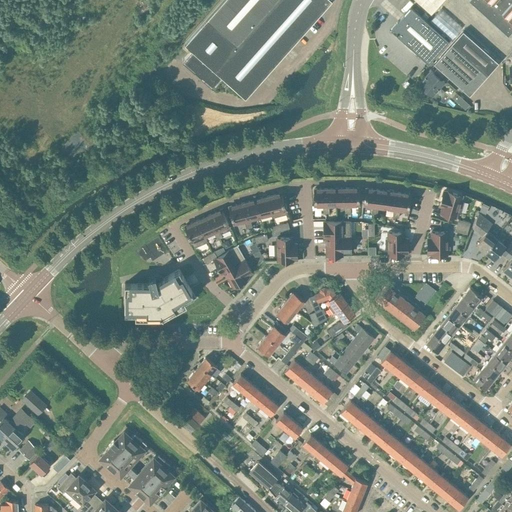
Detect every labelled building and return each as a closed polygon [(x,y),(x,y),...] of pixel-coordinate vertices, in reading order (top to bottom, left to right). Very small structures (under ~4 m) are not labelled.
[(192,49),(182,60),(183,61),(212,87),(213,87),(223,77),(245,96),(330,0),(224,0),(208,19),(207,18),(185,43),(190,48),(192,49)] [(415,0),(431,14),(443,0),(415,0)] [(511,0),(469,0),(508,35),(511,30),(511,0)] [(428,63),(449,40),(411,7),(390,30),(428,63)] [(469,95),(499,63),(463,31),(433,63),(438,67),(433,72),(439,78),(444,73),(469,95)] [(420,82),(418,84),(432,96),(444,82),(439,78),(433,72),(431,70),(420,82)] [(347,188),(348,213),(351,213),(351,205),(359,204),(358,187),(347,188)] [(323,213),(326,213),(326,188),(314,188),(314,197),(313,197),(314,205),(323,205),(323,213)] [(329,205),(337,205),(336,188),(326,188),(326,213),(329,213),(329,205)] [(345,213),(348,213),(347,188),(336,188),(337,205),(344,205),(345,213)] [(374,214),(377,189),(366,188),(364,204),(372,206),(371,214),(374,214)] [(386,208),(388,191),(377,189),(374,214),(377,214),(378,206),(386,208)] [(395,217),(399,192),(388,191),(386,208),(394,209),(392,217),(395,217)] [(447,192),(444,191),(439,206),(442,207),(440,213),(456,218),(457,211),(460,212),(463,201),(461,201),(462,196),(447,191),(447,192)] [(270,195),(276,216),(287,213),(286,210),(287,209),(284,200),(283,200),(281,192),(270,195)] [(399,192),(395,217),(399,217),(400,209),(409,211),(410,202),(409,202),(410,194),(399,192)] [(273,217),(276,216),(270,195),(256,199),(261,216),(272,213),(273,217)] [(250,219),(261,216),(256,199),(243,202),(249,228),(252,227),(250,219)] [(246,228),(249,228),(243,202),(229,206),(234,223),(244,221),(246,228)] [(483,203),(479,211),(485,214),(489,206),(483,203)] [(209,214),(220,238),(223,237),(221,233),(231,229),(222,209),(209,214)] [(217,239),(220,238),(209,214),(198,220),(205,236),(214,232),(217,239)] [(485,252),(496,237),(487,230),(492,224),(478,214),(472,228),(482,236),(475,245),(485,252)] [(467,234),(470,223),(458,219),(455,231),(467,234)] [(207,241),(205,236),(198,220),(185,225),(188,233),(187,233),(191,242),(192,242),(194,247),(207,241)] [(326,237),(350,237),(350,221),(324,221),(324,237),(326,237)] [(280,224),(281,230),(289,228),(288,222),(280,224)] [(273,232),(281,230),(280,224),(272,226),(273,232)] [(404,238),(404,232),(388,232),(388,239),(385,239),(386,250),(388,250),(388,255),(404,255),(404,254),(407,254),(407,238),(404,238)] [(447,238),(447,232),(431,232),(431,238),(428,238),(428,254),(431,254),(431,255),(447,255),(447,249),(450,249),(450,238),(447,238)] [(256,243),(268,240),(267,234),(254,237),(256,243)] [(293,243),(293,237),(277,238),(277,244),(274,244),(275,255),(277,255),(277,261),(293,260),(293,259),(297,259),(296,243),(293,243)] [(350,237),(326,237),(326,256),(342,255),(342,252),(350,252),(350,237)] [(504,256),(511,246),(511,242),(509,240),(508,241),(504,238),(502,242),(496,237),(485,252),(494,260),(500,253),(504,256)] [(224,271),(245,259),(237,245),(217,257),(214,259),(222,273),(224,271)] [(511,276),(511,246),(504,256),(509,260),(502,269),(511,276)] [(212,253),(203,258),(206,263),(214,259),(217,257),(214,251),(212,253)] [(245,259),(224,271),(233,287),(247,279),(245,276),(252,272),(245,259)] [(196,298),(179,269),(163,278),(161,274),(149,277),(151,283),(148,284),(148,283),(125,283),(125,317),(162,317),(163,317),(196,298)] [(375,298),(383,304),(383,302),(383,300),(385,297),(386,295),(388,293),(390,291),(393,290),(395,290),(387,283),(375,298)] [(422,288),(431,296),(435,290),(426,283),(422,288)] [(462,296),(474,305),(482,296),(470,286),(462,296)] [(335,311),(347,302),(340,292),(336,295),(331,288),(327,290),(326,288),(324,288),(320,289),(319,291),(320,292),(314,294),(318,303),(325,300),(326,302),(328,301),(335,311)] [(427,300),(431,296),(422,288),(418,293),(427,300)] [(383,302),(383,304),(385,306),(396,291),(395,290),(393,290),(390,291),(388,293),(386,295),(385,297),(383,300),(383,302)] [(394,313),(406,298),(396,291),(385,306),(394,313)] [(284,302),(296,311),(304,301),(293,292),(284,302)] [(424,305),(427,300),(418,293),(414,298),(424,305)] [(467,315),(474,305),(462,296),(455,305),(467,315)] [(394,313),(404,321),(405,320),(414,308),(416,306),(406,298),(394,313)] [(491,314),(499,304),(493,300),(485,309),(491,314)] [(287,321),(296,311),(284,302),(276,312),(287,321)] [(347,302),(335,311),(343,322),(355,313),(347,302)] [(497,319),(505,309),(499,304),(491,314),(497,319)] [(460,324),(467,315),(455,305),(448,314),(460,324)] [(405,320),(404,321),(414,328),(425,313),(416,306),(414,308),(413,311),(412,313),(411,315),(409,317),(406,319),(405,320)] [(414,308),(405,320),(406,319),(409,317),(411,315),(412,313),(413,311),(414,308)] [(483,316),(485,313),(479,308),(477,312),(483,316)] [(505,309),(497,319),(504,323),(511,314),(505,309)] [(313,326),(319,324),(327,319),(324,314),(321,310),(309,315),(313,326)] [(485,313),(483,316),(489,321),(492,317),(485,313)] [(452,333),(460,324),(448,314),(440,323),(452,333)] [(497,327),(500,324),(494,319),(491,323),(497,327)] [(331,337),(345,328),(341,322),(339,322),(327,331),(331,337)] [(445,342),(452,333),(440,323),(433,333),(445,342)] [(289,329),(294,334),(304,341),(308,337),(293,324),(289,329)] [(354,336),(367,346),(374,337),(362,327),(361,328),(357,324),(354,328),(358,332),(354,336)] [(500,324),(497,327),(503,332),(506,329),(500,324)] [(266,335),(277,344),(285,334),(274,325),(266,335)] [(491,341),(495,336),(486,329),(482,334),(491,341)] [(511,349),(511,334),(510,332),(502,342),(511,349)] [(438,352),(445,342),(433,333),(425,342),(438,352)] [(292,356),(304,341),(294,334),(290,339),(295,342),(287,352),(292,356)] [(268,355),(277,344),(266,335),(258,346),(268,355)] [(467,335),(463,340),(469,345),(472,341),(473,340),(467,335)] [(360,355),(367,346),(354,336),(347,345),(360,355)] [(314,349),(320,345),(317,340),(311,344),(314,349)] [(507,361),(511,354),(511,349),(502,342),(495,351),(507,361)] [(455,351),(458,347),(452,343),(449,346),(455,351)] [(353,364),(360,355),(347,345),(340,354),(353,364)] [(458,347),(455,351),(461,356),(464,352),(458,347)] [(391,369),(400,357),(390,350),(381,361),(386,365),(384,369),(388,372),(391,369)] [(309,361),(314,354),(310,351),(304,358),(309,361)] [(500,370),(507,361),(495,351),(488,361),(500,370)] [(286,364),(292,356),(287,352),(280,360),(286,364)] [(450,366),(457,356),(451,352),(444,361),(450,366)] [(314,354),(309,361),(313,364),(318,358),(314,354)] [(346,373),(353,364),(340,354),(336,359),(332,355),(329,360),(346,373)] [(469,362),(472,358),(466,354),(463,357),(469,362)] [(456,370),(464,361),(457,356),(450,366),(456,370)] [(200,364),(211,374),(217,366),(206,357),(200,364)] [(401,377),(410,365),(400,357),(391,369),(401,377)] [(472,358),(469,362),(475,367),(478,363),(472,358)] [(294,378),(304,367),(294,359),(285,370),(294,378)] [(464,361),(456,370),(463,375),(470,366),(464,361)] [(492,379),(500,370),(488,361),(480,370),(492,379)] [(205,381),(211,374),(200,364),(193,372),(205,381)] [(368,371),(371,373),(376,377),(381,370),(376,367),(376,368),(373,365),(368,371)] [(411,385),(420,373),(410,365),(401,377),(411,385)] [(327,376),(333,370),(329,366),(323,373),(327,376)] [(304,386),(313,374),(304,367),(294,378),(304,386)] [(333,370),(327,376),(331,380),(333,378),(335,380),(339,375),(333,370)] [(485,389),(492,379),(480,370),(473,379),(485,389)] [(198,389),(205,381),(193,372),(187,380),(194,385),(198,388),(198,389)] [(228,382),(231,378),(225,373),(222,377),(228,382)] [(371,383),(376,377),(371,373),(366,380),(371,383)] [(421,393),(430,381),(420,373),(411,385),(421,393)] [(242,391),(250,381),(240,374),(233,383),(242,391)] [(313,394),(323,382),(313,374),(304,386),(313,394)] [(165,388),(170,383),(165,379),(161,385),(165,388)] [(251,399),(259,389),(250,381),(242,391),(251,399)] [(431,400),(440,389),(430,381),(421,393),(431,400)] [(220,391),(221,391),(225,385),(221,382),(216,388),(220,391)] [(323,382),(313,394),(323,402),(332,390),(323,382)] [(359,389),(368,396),(370,394),(365,390),(369,386),(364,382),(360,388),(359,389)] [(355,384),(349,390),(354,394),(359,389),(360,388),(355,384)] [(214,396),(217,392),(211,387),(208,391),(214,396)] [(261,406),(269,397),(259,389),(251,399),(261,406)] [(366,398),(368,396),(359,389),(354,394),(353,395),(358,399),(361,395),(366,398)] [(441,408),(450,396),(440,389),(431,400),(441,408)] [(390,392),(387,396),(393,400),(396,396),(390,392)] [(35,394),(26,404),(38,415),(47,405),(35,394)] [(399,406),(403,402),(396,396),(393,400),(392,401),(399,406)] [(451,416),(460,404),(450,396),(441,408),(451,416)] [(227,397),(223,401),(228,405),(232,401),(227,397)] [(269,397),(261,406),(270,414),(278,405),(269,397)] [(351,419),(360,408),(350,400),(341,411),(351,419)] [(232,401),(228,405),(235,411),(239,407),(232,401)] [(406,412),(410,407),(403,402),(399,406),(406,412)] [(393,414),(397,409),(390,403),(387,408),(393,414)] [(0,405),(0,404),(0,436),(2,439),(26,413),(22,409),(10,422),(4,416),(8,412),(0,405)] [(461,424),(470,412),(460,404),(451,416),(461,424)] [(410,407),(406,412),(413,417),(417,413),(410,407)] [(191,432),(197,425),(204,417),(194,408),(180,423),(191,432)] [(360,427),(370,416),(360,408),(351,419),(360,427)] [(400,419),(404,414),(397,409),(393,414),(400,419)] [(285,429),(293,419),(283,411),(275,421),(285,429)] [(248,422),(252,417),(246,412),(242,417),(248,422)] [(471,431),(480,420),(470,412),(461,424),(471,431)] [(26,413),(2,439),(12,448),(25,435),(19,430),(31,417),(26,413)] [(404,414),(400,419),(407,424),(411,420),(404,414)] [(370,435),(380,424),(370,416),(360,427),(370,435)] [(252,417),(248,422),(254,427),(258,422),(252,417)] [(426,428),(429,423),(423,418),(419,423),(426,428)] [(293,419),(285,429),(294,437),(302,427),(293,419)] [(481,439),(490,428),(480,420),(471,431),(481,439)] [(429,423),(426,428),(432,433),(436,428),(429,423)] [(380,443),(389,432),(380,424),(370,435),(380,443)] [(420,435),(424,430),(417,425),(414,430),(420,435)] [(491,447),(500,435),(490,428),(481,439),(491,447)] [(424,430),(420,435),(426,440),(430,435),(424,430)] [(283,431),(278,437),(284,441),(289,435),(283,431)] [(390,452),(399,440),(389,432),(380,443),(390,452)] [(130,438),(124,433),(116,442),(114,440),(107,447),(110,449),(102,458),(120,474),(147,444),(135,433),(130,438)] [(311,451),(319,441),(310,434),(300,446),(304,449),(306,447),(311,451)] [(500,435),(491,447),(501,455),(510,443),(500,435)] [(449,446),(452,441),(446,436),(442,441),(449,446)] [(49,451),(56,444),(51,440),(45,446),(49,451)] [(276,440),(272,444),(270,447),(276,452),(278,449),(282,445),(276,440)] [(400,460),(409,448),(399,440),(390,452),(400,460)] [(29,459),(37,450),(28,441),(20,450),(29,459)] [(320,458),(328,449),(319,441),(311,451),(316,455),(314,457),(318,461),(320,458)] [(455,452),(459,447),(452,441),(449,446),(455,452)] [(443,453),(447,449),(440,443),(436,448),(443,453)] [(261,445),(257,449),(263,455),(267,450),(261,445)] [(459,447),(455,452),(462,457),(463,457),(466,452),(459,447)] [(410,468),(419,456),(409,448),(400,460),(410,468)] [(41,474),(50,464),(43,457),(46,453),(42,449),(38,453),(29,463),(41,474)] [(270,461),(272,462),(273,464),(276,466),(277,467),(286,455),(279,449),(270,461)] [(330,466),(338,457),(328,449),(320,458),(330,466)] [(450,459),(454,454),(447,449),(443,453),(450,459)] [(292,460),(296,456),(289,451),(286,455),(292,460)] [(463,457),(462,457),(466,460),(472,453),(470,451),(466,452),(463,457)] [(160,494),(166,487),(164,484),(172,476),(166,470),(170,465),(158,454),(132,484),(150,500),(157,491),(160,494)] [(454,454),(450,459),(457,464),(461,460),(454,454)] [(66,456),(56,465),(61,469),(70,460),(66,456)] [(419,476),(429,464),(419,456),(410,468),(419,476)] [(341,474),(344,469),(348,465),(338,457),(330,466),(340,475),(341,474)] [(486,465),(491,469),(496,463),(491,459),(486,465)] [(506,473),(511,465),(511,461),(509,459),(501,469),(506,473)] [(250,469),(248,472),(267,488),(268,488),(275,497),(276,498),(283,503),(283,504),(293,511),(298,511),(299,511),(303,511),(310,504),(306,501),(303,504),(296,497),(298,496),(293,492),(292,493),(289,491),(291,488),(286,484),(286,485),(284,487),(274,482),(277,478),(275,477),(273,475),(259,462),(258,461),(250,469)] [(429,484),(439,472),(429,464),(419,476),(429,484)] [(284,469),(290,473),(293,469),(286,465),(284,469)] [(308,473),(311,469),(306,465),(300,472),(305,476),(308,473)] [(486,475),(491,469),(486,465),(481,472),(486,475)] [(133,477),(137,472),(131,467),(127,471),(133,477)] [(311,469),(308,473),(314,479),(318,474),(311,469)] [(352,483),(355,477),(354,477),(349,473),(344,469),(341,474),(352,483)] [(498,483),(506,473),(501,469),(493,479),(498,483)] [(71,472),(57,488),(63,492),(64,490),(73,498),(87,482),(79,474),(76,477),(71,472)] [(439,492),(448,481),(439,472),(429,484),(439,492)] [(474,481),(478,485),(483,478),(479,475),(474,481)] [(350,489),(362,493),(367,482),(355,477),(352,483),(350,489)] [(490,494),(498,483),(493,479),(484,489),(490,494)] [(0,497),(9,488),(0,481),(0,480),(0,497)] [(449,500),(458,489),(448,481),(439,492),(449,500)] [(473,491),(478,485),(474,481),(469,487),(473,491)] [(87,482),(73,498),(81,505),(79,507),(84,511),(98,496),(93,492),(95,489),(87,482)] [(329,491),(333,495),(338,489),(334,485),(329,491)] [(358,505),(362,493),(350,489),(346,500),(358,505)] [(458,489),(449,500),(458,508),(468,497),(458,489)] [(482,503),(490,494),(484,489),(477,499),(482,503)] [(314,499),(318,494),(313,490),(309,494),(314,499)] [(329,501),(333,495),(329,491),(324,497),(329,501)] [(503,496),(496,491),(492,495),(499,501),(503,496)] [(511,511),(511,494),(503,503),(502,504),(511,511)] [(98,496),(84,511),(107,511),(114,506),(105,498),(103,501),(98,496)] [(239,511),(256,511),(255,511),(256,511),(239,496),(231,504),(239,511)] [(193,507),(198,511),(215,511),(214,511),(201,499),(193,507)] [(1,511),(18,511),(18,500),(6,500),(6,502),(1,503),(1,509),(1,510),(1,511)] [(342,511),(354,511),(358,505),(346,500),(341,511),(342,511)] [(511,511),(502,504),(498,500),(490,510),(492,511),(511,511)]
